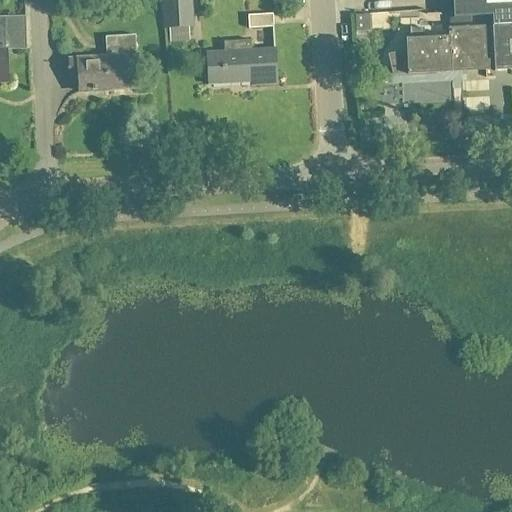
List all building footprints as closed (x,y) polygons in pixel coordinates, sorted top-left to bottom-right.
[(193,0),(162,0),(164,30),(195,28),(193,0)] [(511,0),(452,0),(454,18),(492,16),(495,71),(511,70),(511,0)] [(273,14),(249,16),(249,29),(274,27),(273,14)] [(410,28),(411,39),(406,39),(407,76),(452,74),(452,64),(487,62),(485,27),(449,29),(449,37),(424,38),(423,28),(410,28)] [(107,58),(70,60),(71,76),(79,75),(80,92),(140,89),(139,57),(137,56),(136,36),(106,38),(107,58)] [(259,82),(259,86),(278,85),(275,51),(252,52),(252,41),(225,43),(226,54),(208,55),(209,68),(211,68),(212,85),(259,82)]
